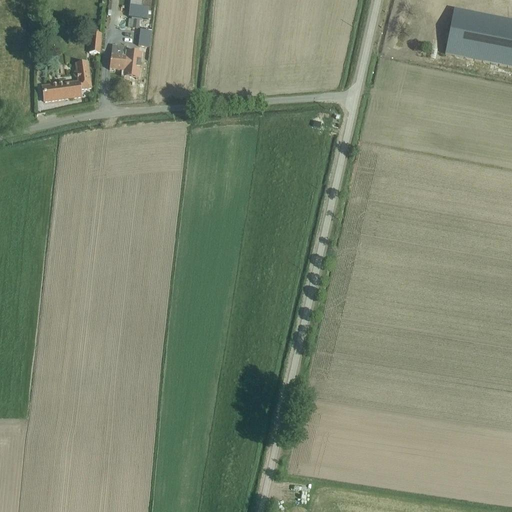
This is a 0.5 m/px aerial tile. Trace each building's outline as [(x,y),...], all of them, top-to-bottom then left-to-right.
[(129,6),(128,18),(147,20),(148,16),(150,16),(150,12),(148,12),(148,8),(129,6)] [(511,68),(511,21),(454,10),(445,55),(463,59),(462,65),(473,68),(474,61),(511,68)] [(128,20),(127,28),(138,29),(139,21),(128,20)] [(140,30),(138,47),(149,48),(151,32),(140,30)] [(90,34),(88,53),(100,54),(101,35),(98,34),(99,31),(94,31),(94,34),(90,34)] [(112,46),(109,70),(145,74),(146,60),(129,58),(130,53),(123,52),(123,47),(112,46)] [(76,82),(42,87),(44,103),(81,98),(80,91),(91,89),(87,63),(74,65),(76,82)] [(299,484),(284,482),(281,501),(296,503),(299,484)]
